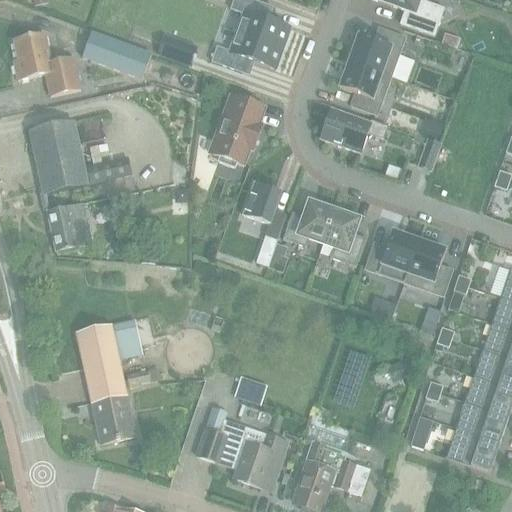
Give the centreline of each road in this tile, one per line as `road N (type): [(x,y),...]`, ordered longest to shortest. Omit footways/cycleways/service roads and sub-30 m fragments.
road 1 (residential): [(337,0),(299,100),(299,130),(312,159),(340,178),(511,236)]
road 2 (residential): [(203,511),(93,478),(41,474)]
road 3 (secondary): [(41,474),(8,345)]
